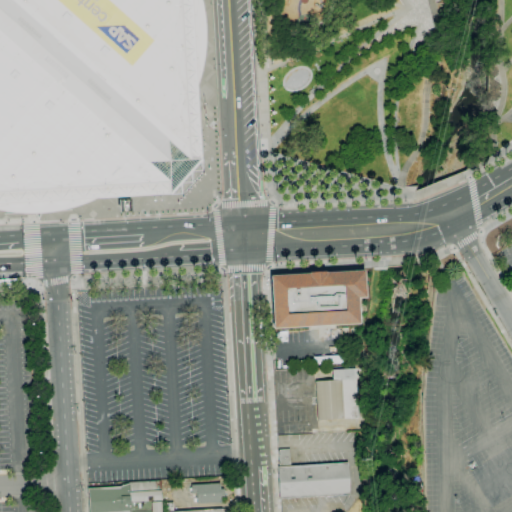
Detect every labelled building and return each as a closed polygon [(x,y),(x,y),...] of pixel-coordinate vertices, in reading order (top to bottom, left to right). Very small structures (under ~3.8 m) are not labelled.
[(198,0),(199,4),(200,9),(201,14),(202,22),(203,30),(203,38),(202,44),(202,52),(201,60),(200,65),(198,70),(197,75),(195,81),(195,83),(199,159),(168,194),(94,198),(89,200),(84,202),(79,204),(74,206),(69,207),(64,209),(59,210),(53,211),(48,212),(43,212),(38,213),(32,213),(27,213),(19,213),(14,212),(8,212),(3,211),(0,210),(0,0),(198,0)] [(274,329),(271,276),(309,274),(309,272),(325,271),(325,273),(364,270),(366,298),(358,298),(359,324),(274,329)] [(317,420),(315,381),(332,380),(332,370),(364,368),(364,378),(356,379),(358,418),(317,420)] [(308,423),(282,424),(282,433),(309,432),(308,423)] [(290,465),(278,465),(277,449),(290,449),(290,465)] [(279,499),(277,467),(347,463),(349,495),(279,499)] [(120,487),(129,483),(160,481),(161,511),(89,511),(88,488),(120,487)] [(197,504),(196,493),(191,494),(191,485),(219,483),(219,489),(224,489),(224,496),(220,497),(220,502),(197,504)]
